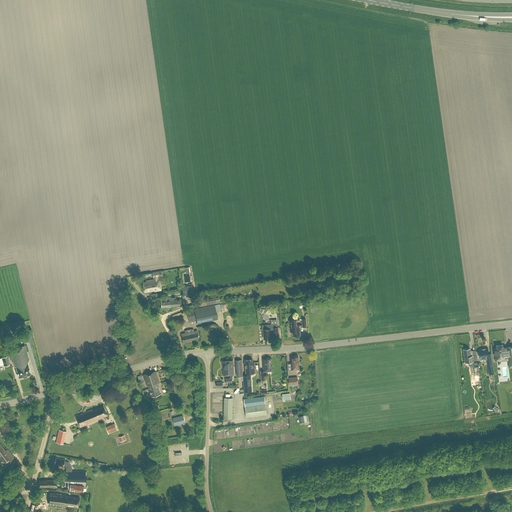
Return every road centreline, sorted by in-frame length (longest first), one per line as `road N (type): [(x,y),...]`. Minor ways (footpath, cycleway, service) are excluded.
road 1 (tertiary): [(208,352),(511,323)]
road 2 (unclassified): [(211,511),(208,352)]
road 3 (tertiary): [(55,391),(208,352)]
road 4 (track): [(378,511),(511,487)]
